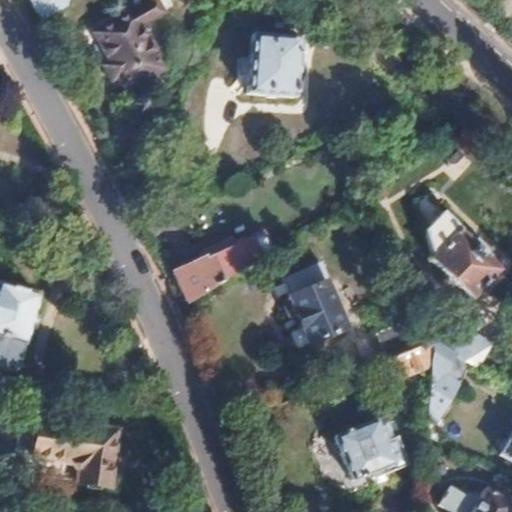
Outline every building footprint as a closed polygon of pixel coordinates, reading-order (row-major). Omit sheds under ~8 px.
[(61,3),(58,0),(29,0),(28,1),(40,22),(58,12),(61,3)] [(159,72),(135,27),(155,16),(145,0),(133,0),(137,7),(100,28),(108,42),(93,50),(103,67),(96,70),(105,86),(112,82),(118,94),(159,72)] [(108,42),(100,28),(85,36),(93,50),(108,42)] [(291,100),(296,40),(249,38),(245,98),(291,100)] [(361,195),(380,183),(375,176),(356,187),(361,195)] [(222,283),(272,251),(267,238),(241,251),(239,248),(205,264),(203,261),(174,275),(186,306),(222,283)] [(500,296),(451,259),(449,261),(429,247),(414,268),(425,292),(423,295),(473,332),(500,296)] [(344,330),(325,284),(287,299),(288,303),(281,306),(286,318),(293,316),(306,345),(344,330)] [(0,370),(14,374),(36,301),(0,289),(0,370)] [(414,349),(400,315),(370,327),(384,362),(396,357),(414,349)] [(430,362),(431,342),(414,349),(396,357),(402,374),(430,362)] [(449,417),(477,371),(431,342),(430,362),(430,365),(428,406),(449,417)] [(440,441),(452,420),(449,417),(428,406),(426,433),(440,441)] [(266,428),(260,413),(225,427),(233,447),(248,441),(246,436),(266,428)] [(405,464),(386,415),(330,436),(348,479),(367,472),(370,478),(405,464)] [(109,491),(117,434),(36,423),(30,461),(70,466),(79,475),(77,487),(109,491)] [(511,434),(499,456),(511,463),(511,434)] [(508,511),(511,506),(511,502),(484,486),(477,499),(448,483),(438,501),(452,509),(450,511),(508,511)]
